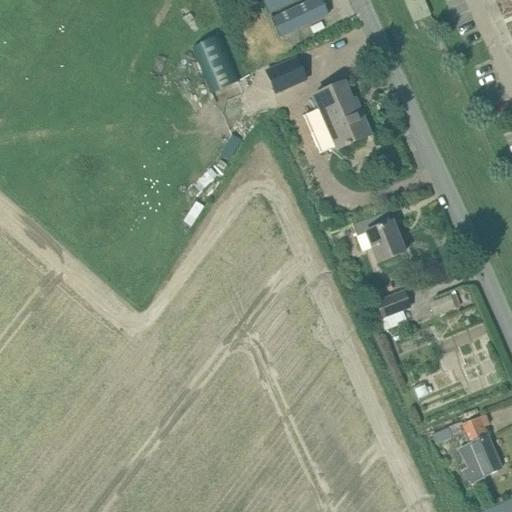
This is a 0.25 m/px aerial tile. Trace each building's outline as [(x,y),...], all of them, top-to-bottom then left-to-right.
[(260,0),(268,17),(303,0),(260,0)] [(279,38),(307,26),(329,16),(321,0),(316,0),(271,20),(279,38)] [(431,0),(411,0),(419,19),(437,11),(431,0)] [(207,28),(217,23),(206,2),(197,6),(207,28)] [(295,60),(266,73),(275,95),(305,82),(295,60)] [(356,111),(345,85),(326,93),(313,98),(320,115),(306,121),(321,155),(334,150),(334,151),(351,145),(370,137),(358,110),(356,111)] [(232,151),(242,156),(250,138),(240,134),(232,151)] [(200,194),(217,177),(210,170),(193,187),(200,194)] [(191,221),(200,226),(211,212),(202,206),(191,221)] [(392,224),(387,213),(369,220),(351,227),(355,237),(365,233),(377,265),(404,254),(392,224)] [(384,301),(375,304),(381,320),(409,309),(403,293),(384,301)] [(467,298),(443,304),(446,314),(470,308),(467,298)] [(405,311),(406,324),(426,321),(425,309),(405,311)] [(423,401),(436,395),(431,382),(418,388),(423,401)] [(467,487),(484,479),(501,471),(483,428),(488,426),(484,417),(477,420),(475,415),(460,421),(461,424),(430,436),(435,448),(466,435),(472,448),(479,465),(467,471),(461,474),(462,477),(467,487)]
